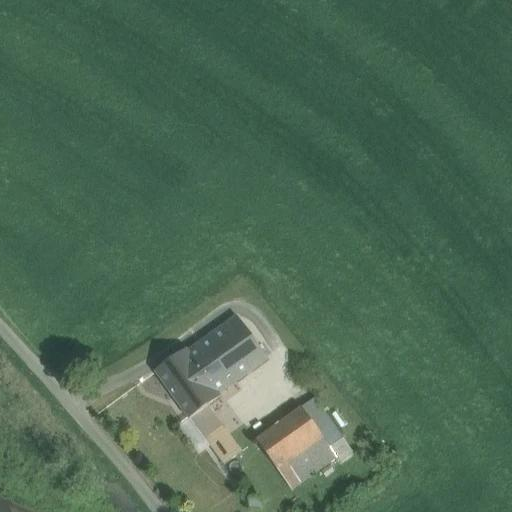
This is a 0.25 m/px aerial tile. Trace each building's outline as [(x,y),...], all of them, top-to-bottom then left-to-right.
[(237,319),(196,348),(226,390),(267,360),(237,319)] [(186,352),(156,373),(189,419),(190,418),(206,439),(222,427),(207,406),(219,398),(218,396),(226,390),(196,348),(187,354),(186,352)] [(342,440),(314,400),(302,409),(323,438),(330,448),(342,440)] [(302,409),(256,442),(277,471),(323,438),(302,409)] [(190,418),(189,419),(182,424),(201,451),(210,445),(206,439),(190,418)] [(222,427),(206,439),(210,445),(224,465),(241,453),(222,427)] [(323,438),(277,471),(292,491),(337,458),(330,448),(323,438)]
